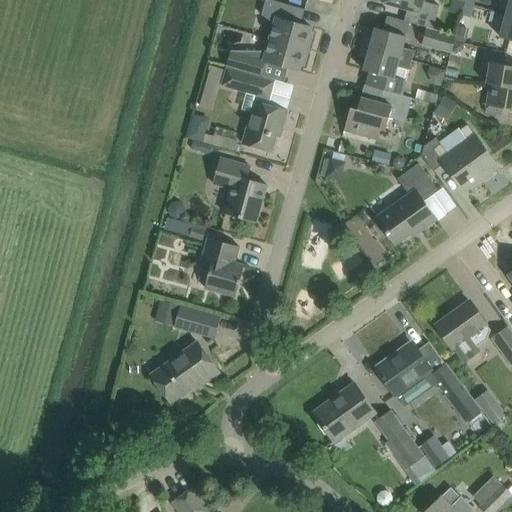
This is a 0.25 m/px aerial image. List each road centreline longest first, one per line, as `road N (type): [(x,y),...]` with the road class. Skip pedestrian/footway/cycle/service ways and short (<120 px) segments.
road 1 (residential): [(266,388),(264,301),(354,0)]
road 2 (residential): [(266,388),(511,211)]
road 3 (residential): [(232,426),(177,431),(57,511)]
road 4 (residential): [(354,511),(274,440),(232,426)]
